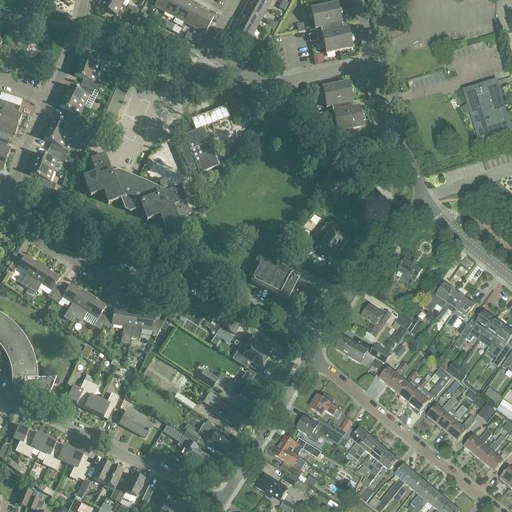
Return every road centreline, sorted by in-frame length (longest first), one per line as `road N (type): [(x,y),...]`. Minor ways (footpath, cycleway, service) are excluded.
road 1 (residential): [(499,511),(310,355)]
road 2 (residential): [(221,500),(14,402),(0,403)]
road 3 (residential): [(372,61),(260,82),(205,55),(232,0)]
road 4 (residential): [(320,339),(386,233),(423,199)]
road 5 (residential): [(221,500),(310,355)]
road 6 (residential): [(423,199),(372,61)]
road 7 (residential): [(511,279),(423,199)]
